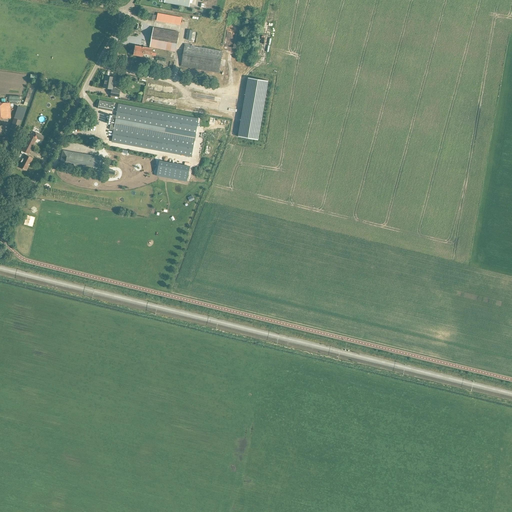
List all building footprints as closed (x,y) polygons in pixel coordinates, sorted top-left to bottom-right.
[(155,21),(180,25),(182,17),(157,13),(155,21)] [(150,48),(145,47),(144,54),(154,55),(156,56),(156,53),(152,52),(153,48),(176,52),(179,32),(153,27),(150,48)] [(144,54),(145,47),(135,45),(134,55),(143,57),(144,54)] [(181,67),(219,73),(222,52),(195,47),(195,46),(185,45),(181,67)] [(111,95),(119,97),(120,90),(114,89),(115,86),(113,86),(114,81),(115,81),(115,77),(106,76),(104,88),(112,89),(111,95)] [(238,137),(258,140),(268,81),(248,77),(238,137)] [(113,111),(114,103),(99,100),(98,108),(113,111)] [(10,102),(0,102),(0,118),(10,118),(10,106),(13,106),(13,103),(10,103),(10,102)] [(112,115),(110,130),(114,130),(112,142),(192,156),(198,118),(118,104),(117,112),(116,115),(112,115)] [(13,118),(10,130),(17,132),(20,120),(22,121),(26,108),(17,106),(13,118)] [(8,142),(14,144),(17,133),(11,132),(8,142)] [(35,132),(33,136),(37,138),(42,141),(44,137),(35,132)] [(18,159),(17,159),(21,161),(18,166),(26,170),(32,158),(26,155),(26,153),(28,154),(37,138),(33,136),(30,134),(20,152),(22,153),(18,159)] [(100,170),(100,172),(103,158),(63,151),(61,165),(71,167),(71,165),(100,170)] [(160,161),(157,176),(187,181),(189,166),(160,161)]
